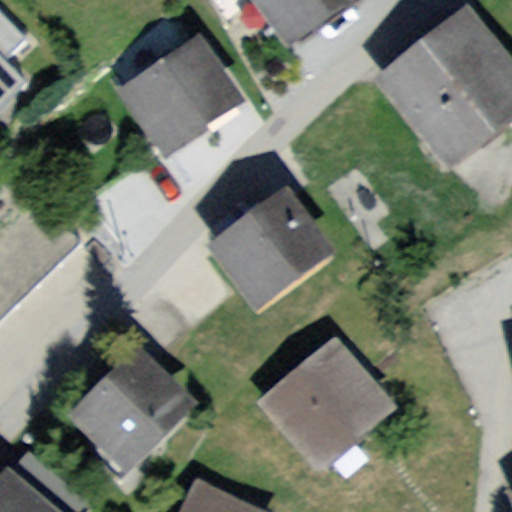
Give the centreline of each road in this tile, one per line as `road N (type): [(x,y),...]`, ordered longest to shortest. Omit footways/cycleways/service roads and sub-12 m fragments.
road 1 (residential): [(426,0),(78,305),(0,418)]
road 2 (residential): [(487,511),(494,342),(511,295)]
